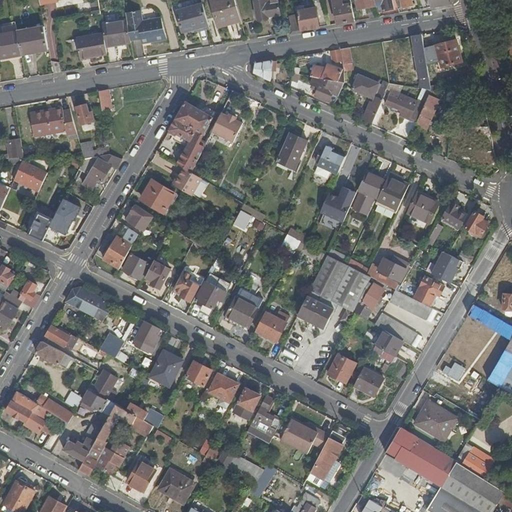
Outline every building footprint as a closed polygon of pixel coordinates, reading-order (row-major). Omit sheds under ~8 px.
[(211,0),(218,26),(241,20),(235,0),(211,0)] [(269,17),(281,14),(278,0),(262,0),(262,1),(256,2),(259,21),(269,19),(269,17)] [(356,22),(352,4),(343,6),(342,0),(333,0),(338,24),(356,22)] [(356,0),(358,10),(376,6),(374,0),(356,0)] [(375,0),(379,13),(394,10),(392,0),(375,0)] [(412,0),(397,0),(400,9),(414,5),(412,0)] [(430,0),(432,8),(452,5),(455,0),(430,0)] [(183,32),(209,26),(203,5),(177,12),(183,32)] [(298,11),(302,31),(320,28),(316,8),(298,11)] [(128,21),(131,41),(142,39),(147,38),(148,43),(167,40),(163,18),(143,21),(142,10),(126,13),(128,21)] [(301,31),(297,15),(290,17),(293,33),(301,31)] [(106,47),(131,43),(131,41),(128,21),(103,25),(105,35),(106,47)] [(22,54),(48,49),(45,28),(18,33),(22,54)] [(0,51),(1,58),(22,55),(22,54),(18,33),(18,32),(0,35),(0,51)] [(81,60),(108,55),(106,47),(105,35),(71,41),(73,54),(79,53),(81,60)] [(424,49),(422,36),(412,37),(420,79),(419,89),(423,90),(431,91),(427,66),(424,49)] [(456,41),(424,49),(427,66),(441,62),(442,68),(462,62),(456,41)] [(349,48),(340,50),(341,58),(342,65),(351,64),(349,48)] [(254,74),(271,81),(272,72),(276,72),(277,61),(255,65),(254,74)] [(321,79),(344,83),(343,71),(327,65),(325,69),(313,68),(312,75),(322,77),(321,79)] [(358,77),(357,80),(352,91),(373,99),(380,82),(378,81),(377,83),(359,76),(358,77)] [(333,95),(338,97),(344,83),(321,79),(313,78),(311,85),(319,88),(316,97),(330,103),(333,95)] [(385,94),(389,84),(384,82),(380,91),(385,94)] [(473,97),(471,84),(461,86),(463,99),(473,97)] [(373,124),(372,126),(377,128),(387,105),(386,105),(392,90),(388,88),(383,101),(373,124)] [(111,89),(100,91),(104,110),(114,108),(111,89)] [(404,118),(417,124),(425,105),(418,102),(392,90),(386,105),(387,105),(402,112),(406,114),(404,118)] [(429,96),(431,91),(423,90),(418,102),(425,105),(429,96)] [(453,103),(452,113),(460,114),(461,106),(459,106),(460,96),(454,95),(453,103)] [(417,124),(416,126),(427,131),(440,101),(429,96),(425,105),(417,124)] [(364,120),(373,124),(383,101),(376,98),(373,104),(371,103),(364,120)] [(202,112),(186,103),(170,131),(190,142),(177,164),(184,169),(192,173),(209,139),(203,135),(216,114),(205,107),(202,112)] [(96,122),(93,110),(90,111),(89,105),(78,108),(83,125),(96,122)] [(78,132),(72,110),(64,111),(64,107),(57,109),(57,111),(32,115),(36,136),(67,130),(68,134),(78,132)] [(227,117),(221,114),(211,134),(233,144),(242,125),(235,121),(236,119),(229,115),(227,117)] [(26,125),(19,126),(22,140),(24,157),(25,157),(31,157),(26,125)] [(492,140),(489,127),(460,130),(461,137),(465,137),(467,155),(494,153),(492,140)] [(211,134),(209,139),(230,150),(233,144),(211,134)] [(290,134),(283,150),(294,156),(294,158),(299,160),(307,142),(290,134)] [(24,157),(22,140),(13,141),(16,158),(24,157)] [(81,144),(85,158),(85,159),(86,159),(95,157),(93,142),(81,144)] [(334,149),(326,145),(316,167),(338,176),(346,157),(333,151),(334,149)] [(346,178),(359,148),(352,145),(339,175),(346,178)] [(99,149),(100,156),(101,156),(111,155),(110,147),(99,149)] [(294,156),(283,150),(277,162),(294,170),(299,160),(294,158),(294,156)] [(112,167),(117,170),(123,160),(111,155),(101,156),(89,175),(103,183),(112,167)] [(12,158),(11,158),(6,166),(21,166),(25,157),(24,157),(16,158),(12,158)] [(24,162),(15,180),(39,192),(49,173),(24,162)] [(174,186),(192,197),(202,180),(192,173),(184,169),(174,186)] [(352,201),(350,207),(366,215),(374,198),(378,200),(386,182),(383,180),(384,179),(376,176),(376,177),(366,172),(362,182),(358,191),(361,192),(356,203),(352,201)] [(378,200),(376,205),(377,205),(375,210),(382,214),(385,209),(396,214),(409,186),(398,181),(400,178),(390,173),(386,182),(378,200)] [(152,201),(149,205),(164,214),(176,194),(153,180),(144,196),(146,197),(152,201)] [(10,190),(0,185),(0,210),(1,211),(10,190)] [(356,192),(343,187),(339,198),(330,194),(322,212),(343,222),(350,207),(352,201),(356,192)] [(440,204),(416,193),(407,213),(430,225),(440,204)] [(83,207),(66,198),(54,220),(51,226),(66,235),(74,220),(76,221),(83,207)] [(457,211),(459,208),(452,204),(443,219),(459,228),(466,216),(457,211)] [(143,232),(152,217),(136,206),(131,214),(133,215),(128,222),(143,232)] [(249,215),(240,211),(235,222),(243,227),(249,215)] [(482,220),(483,218),(484,218),(475,212),(466,229),(481,238),(489,224),(482,220)] [(40,213),(29,234),(43,241),(51,226),(54,220),(50,218),(48,217),(40,213)] [(255,220),(254,228),(264,229),(266,222),(255,220)] [(443,227),(438,224),(426,244),(432,246),(443,227)] [(288,235),(300,242),(306,245),(309,239),(301,235),(291,230),(288,235)] [(282,245),(295,252),(297,249),(300,242),(288,235),(287,235),(282,245)] [(105,261),(120,269),(132,246),(117,237),(105,261)] [(297,249),(325,263),(328,256),(306,245),(300,242),(297,249)] [(331,250),(328,256),(345,265),(348,259),(331,250)] [(459,258),(444,252),(433,275),(451,284),(465,262),(459,258)] [(469,264),(473,258),(462,252),(459,258),(465,262),(469,264)] [(130,274),(133,276),(141,280),(150,264),(131,254),(123,270),(130,274)] [(325,263),(298,315),(325,329),(330,318),(330,317),(334,310),(335,311),(339,304),(354,312),(371,278),(367,276),(347,266),(345,265),(328,256),(325,263)] [(367,276),(371,278),(395,290),(400,279),(402,280),(409,265),(399,260),(398,261),(393,259),(391,263),(384,259),(380,267),(373,263),(369,270),(367,276)] [(350,260),(347,266),(367,276),(369,270),(362,267),(362,266),(350,260)] [(23,277),(30,281),(37,266),(30,262),(23,277)] [(152,281),(151,284),(160,289),(170,271),(155,263),(147,278),(152,281)] [(4,265),(0,272),(0,280),(9,286),(16,275),(11,272),(12,270),(4,265)] [(210,274),(196,300),(203,304),(200,310),(209,315),(218,300),(221,302),(230,284),(210,274)] [(184,291),(182,294),(181,296),(191,301),(199,285),(183,276),(177,287),(184,291)] [(436,295),(439,297),(444,287),(425,277),(415,298),(431,306),(436,295)] [(0,280),(0,288),(5,291),(9,286),(0,280)] [(38,285),(30,281),(19,299),(24,302),(34,308),(41,296),(37,294),(34,292),(36,289),(38,285)] [(487,284),(482,292),(496,304),(501,304),(501,308),(503,308),(503,310),(511,311),(511,295),(502,295),(503,287),(493,287),(493,290),(487,284)] [(373,310),(384,290),(374,285),(363,304),(373,310)] [(82,303),(81,305),(80,307),(98,317),(100,314),(105,316),(112,304),(81,288),(74,289),(70,296),(82,303)] [(237,297),(259,308),(262,299),(242,289),(237,297)] [(398,291),(396,290),(390,302),(420,317),(426,306),(398,291)] [(19,299),(7,292),(3,300),(2,300),(0,302),(0,323),(1,325),(8,328),(24,302),(19,299)] [(70,296),(69,298),(81,305),(82,303),(70,296)] [(249,327),(259,308),(237,297),(227,316),(249,327)] [(127,319),(130,313),(116,306),(113,312),(127,319)] [(511,327),(474,306),(468,316),(511,341),(489,381),(501,388),(509,374),(511,368),(511,327)] [(278,315),(276,317),(267,313),(257,331),(277,342),(286,323),(279,319),(281,316),(278,315)] [(383,329),(405,342),(411,331),(382,314),(376,325),(383,329)] [(155,338),(160,329),(146,322),(137,338),(154,347),(158,340),(155,338)] [(53,324),(47,335),(67,347),(69,343),(67,342),(70,337),(65,334),(67,331),(53,324)] [(405,342),(383,329),(374,345),(396,357),(405,342)] [(107,353),(117,359),(125,343),(115,337),(111,344),(106,341),(101,350),(107,353)] [(74,362),(76,359),(43,341),(37,352),(67,368),(71,360),(74,362)] [(105,356),(107,353),(101,350),(86,341),(81,350),(98,359),(101,354),(105,356)] [(169,386),(182,361),(164,351),(151,376),(155,378),(169,386)] [(346,383),(357,364),(339,354),(328,374),(346,383)] [(204,387),(213,371),(195,361),(186,377),(204,387)] [(501,388),(489,381),(455,361),(449,372),(494,399),(501,388)] [(364,367),(354,386),(374,398),(385,378),(364,367)] [(107,397),(118,379),(104,371),(95,385),(93,384),(91,387),(107,397)] [(224,400),(226,401),(229,402),(239,385),(219,374),(209,392),(224,400)] [(511,375),(509,374),(501,388),(511,394),(511,375)] [(479,425),(485,414),(440,387),(433,398),(479,425)] [(261,396),(246,389),(233,412),(249,420),(261,396)] [(76,410),(83,398),(72,391),(65,403),(76,410)] [(110,416),(116,405),(108,399),(107,401),(89,391),(84,401),(92,405),(94,407),(110,416)] [(51,413),(37,403),(18,392),(13,401),(41,417),(47,421),(51,413)] [(68,423),(73,415),(42,395),(37,403),(51,413),(62,419),(68,423)] [(269,444),(281,422),(266,414),(272,401),(265,398),(247,432),(261,439),(269,444)] [(41,417),(13,401),(7,412),(13,416),(19,419),(32,427),(31,428),(40,433),(47,421),(41,417)] [(444,442),(457,419),(428,402),(414,424),(444,442)] [(160,426),(164,418),(150,410),(148,413),(131,403),(127,411),(154,426),(158,429),(160,426)] [(106,485),(117,491),(126,476),(117,471),(130,447),(122,442),(119,446),(116,444),(113,449),(108,446),(107,449),(105,448),(108,442),(106,441),(120,416),(133,424),(131,427),(132,429),(147,438),(154,426),(127,411),(116,405),(110,416),(107,422),(85,461),(80,470),(89,475),(96,464),(112,473),(106,485)] [(85,461),(107,422),(96,416),(85,436),(88,438),(84,444),(78,441),(78,442),(69,437),(68,439),(70,440),(64,450),(85,461)] [(323,449),(330,435),(319,429),(317,432),(306,426),(292,418),(281,438),(308,453),(313,443),(323,449)] [(61,436),(68,423),(62,419),(55,432),(61,436)] [(45,429),(52,433),(56,427),(49,422),(45,429)] [(317,432),(319,429),(308,423),(306,426),(317,432)] [(480,425),(474,437),(496,448),(502,437),(480,425)] [(441,487),(483,511),(492,511),(499,500),(505,490),(483,477),(457,461),(401,428),(386,453),(441,486),(441,487)] [(169,445),(173,437),(159,430),(155,437),(169,445)] [(345,439),(332,431),(330,435),(323,449),(311,472),(323,479),(344,445),(342,444),(345,439)] [(248,464),(261,439),(247,432),(228,469),(255,485),(264,472),(248,464)] [(206,455),(212,442),(207,439),(200,453),(206,455)] [(213,443),(207,455),(216,460),(222,448),(213,443)] [(217,464),(227,469),(233,457),(224,452),(217,464)] [(484,477),(489,475),(493,469),(470,455),(464,464),(484,477)] [(145,491),(156,471),(139,462),(128,482),(145,491)] [(173,494),(185,501),(195,484),(171,470),(160,489),(171,496),(173,494)] [(319,486),(323,479),(311,472),(307,479),(319,486)] [(19,511),(23,511),(36,491),(17,481),(4,503),(19,511)] [(483,511),(441,487),(441,486),(432,500),(452,511),(483,511)] [(511,494),(505,490),(499,500),(511,507),(511,494)] [(184,503),(185,501),(173,494),(171,496),(184,503)] [(64,511),(68,506),(50,496),(41,511),(64,511)] [(206,503),(196,498),(187,511),(203,511),(202,511),(206,503)] [(296,504),(291,511),(314,511),(316,509),(303,500),(299,506),(296,504)] [(429,511),(452,511),(432,500),(426,510),(429,511)]
